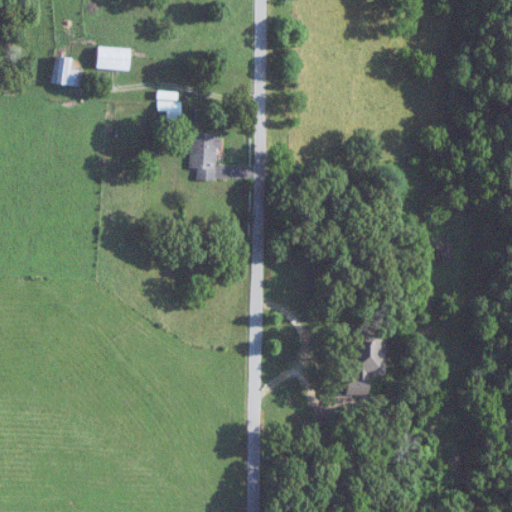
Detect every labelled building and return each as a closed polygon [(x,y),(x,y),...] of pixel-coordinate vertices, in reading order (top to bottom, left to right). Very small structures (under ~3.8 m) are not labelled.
[(131,48),(98,46),(97,68),(130,69),(131,48)] [(82,70),(71,69),(72,57),(54,56),(52,84),(81,86),(82,70)] [(181,100),(159,100),(159,111),(166,111),(166,121),(181,121),(181,100)] [(213,133),(188,132),(186,168),(193,168),(192,179),(210,180),(213,133)] [(362,394),(362,374),(378,374),(379,326),(342,325),(342,394),(362,394)]
